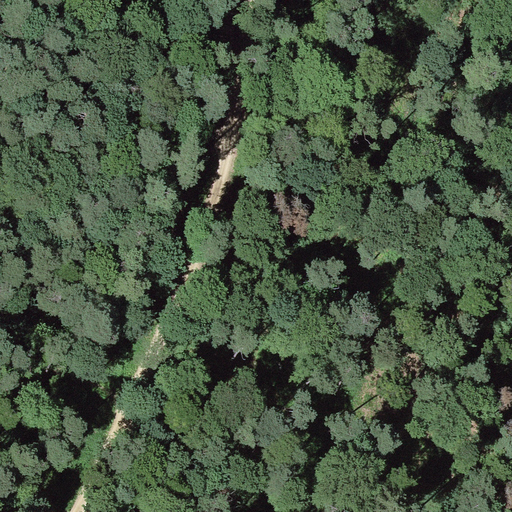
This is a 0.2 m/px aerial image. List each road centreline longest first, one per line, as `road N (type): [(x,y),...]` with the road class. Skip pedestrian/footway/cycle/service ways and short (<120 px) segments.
road 1 (track): [(80,511),(118,441),(216,156),(252,0)]
road 2 (track): [(0,396),(118,441)]
